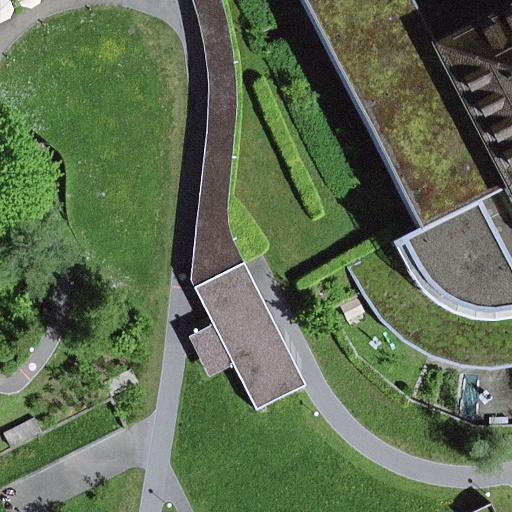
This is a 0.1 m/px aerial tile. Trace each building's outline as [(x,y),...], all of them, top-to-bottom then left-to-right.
[(208,318),(219,339),(243,327),(268,314),(258,293),(244,265),(228,224),(236,104),(232,57),(220,0),(189,0),(200,32),(208,89),(190,281),(208,318)] [(299,0),(417,229),(473,202),(486,195),(502,187),(406,0),(299,0)] [(511,0),(406,0),(502,187),(511,204),(511,0)] [(511,277),(473,202),(417,229),(361,258),(364,263),(351,269),(364,295),(382,319),(404,340),(430,356),(459,365),(490,367),(511,364),(511,277)] [(219,339),(255,411),(305,387),(268,314),(243,327),(219,339)]
